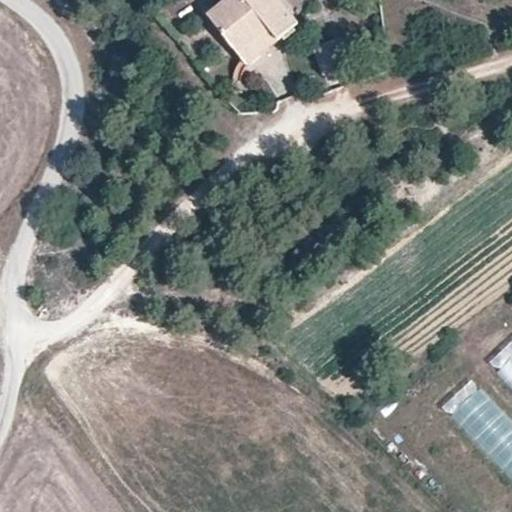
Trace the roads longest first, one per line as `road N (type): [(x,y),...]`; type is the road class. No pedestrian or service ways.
road 1 (track): [(0,323),(45,334),(67,328),(204,189),(277,135),(511,65)]
road 2 (unclassified): [(5,0),(55,41),(71,87),(61,146),(19,254),(11,323)]
